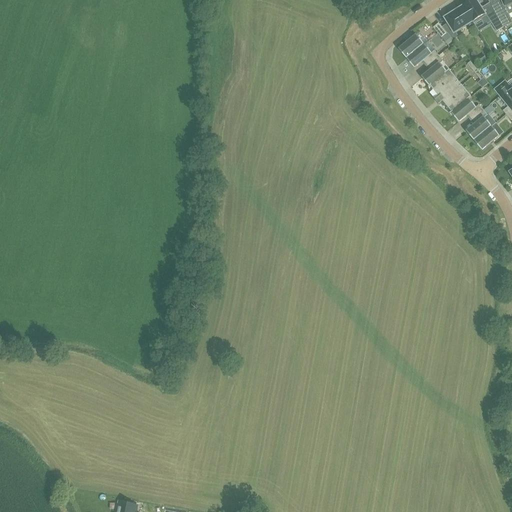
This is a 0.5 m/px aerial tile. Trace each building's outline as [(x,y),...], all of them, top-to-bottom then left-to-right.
[(473,22),(474,24),(488,15),(482,7),(481,8),(475,0),(473,0),(471,2),(470,0),(469,0),(463,4),(464,6),(463,7),(473,22)] [(511,0),(499,0),(500,3),(492,7),(496,15),(500,22),(508,19),(509,15),(505,7),(511,3),(511,0)] [(442,27),(447,34),(453,41),(459,37),(456,33),(473,22),(463,7),(445,19),(448,24),(442,27)] [(500,22),(496,15),(489,19),(497,32),(503,28),(500,23),(500,22)] [(439,23),(433,28),(442,38),(447,34),(442,27),(439,23)] [(407,59),(423,46),(416,36),(400,50),(407,59)] [(429,64),(439,56),(435,51),(431,54),(423,46),(407,59),(415,68),(426,60),(429,64)] [(439,56),(429,64),(433,69),(423,78),(430,87),(446,73),(439,65),(443,62),(439,56)] [(446,73),(430,87),(440,98),(441,97),(443,99),(443,98),(460,84),(449,71),(446,73)] [(508,107),(511,111),(511,110),(511,90),(505,82),(494,91),(508,107)] [(460,84),(443,98),(444,100),(442,102),(452,113),(468,100),(472,97),(460,84)] [(474,118),(484,110),(479,105),(475,108),(468,100),(452,113),(459,122),(470,114),(474,118)] [(511,112),(511,111),(508,107),(503,111),(511,121),(511,119),(511,112)] [(475,141),(491,128),(496,124),(489,115),(488,116),(484,110),(474,118),(478,123),(467,132),(475,141)] [(491,128),(475,141),(482,150),(499,137),(491,128)] [(130,511),(132,505),(114,502),(112,511),(130,511)]
